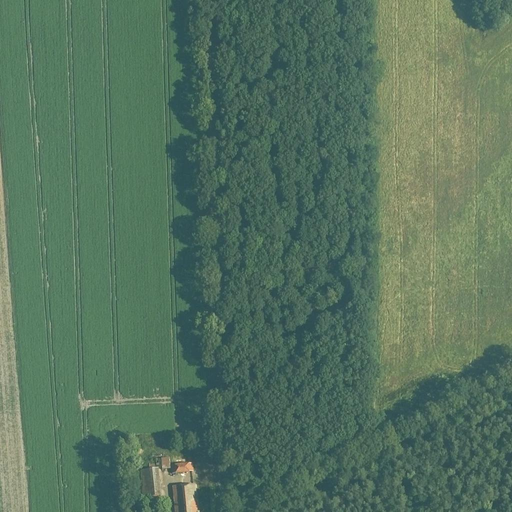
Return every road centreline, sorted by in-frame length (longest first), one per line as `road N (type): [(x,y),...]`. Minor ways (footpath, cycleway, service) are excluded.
road 1 (unclassified): [(223,511),(207,0)]
road 2 (track): [(254,511),(511,380)]
